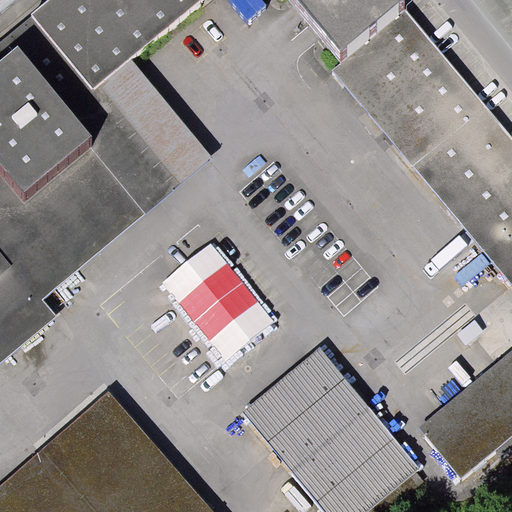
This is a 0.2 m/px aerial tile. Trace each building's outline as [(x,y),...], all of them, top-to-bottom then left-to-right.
[(0,359),(51,317),(39,302),(208,163),(127,67),(208,0),(52,0),(0,43),(0,359)] [(287,0),(286,1),(342,66),(404,14),(392,0),(287,0)] [(511,351),(420,429),(463,481),(511,439),(511,140),(404,14),(342,66),(336,71),(511,278),(511,351)] [(229,317),(191,350),(211,374),(249,341),(229,317)] [(325,511),(369,511),(420,470),(317,347),(241,411),(325,511)] [(213,511),(108,393),(0,488),(0,511),(213,511)]
